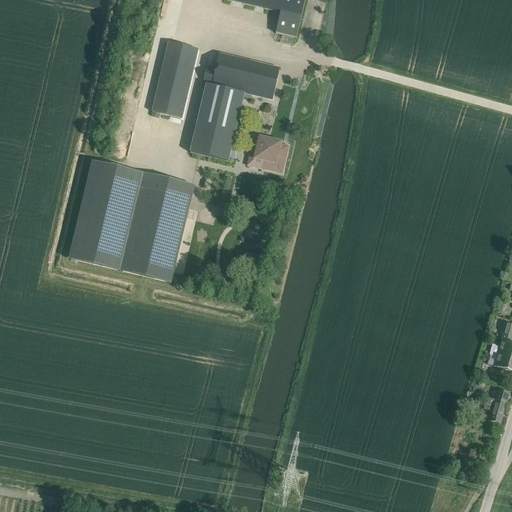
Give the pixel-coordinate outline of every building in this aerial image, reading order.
[(281,15),(276,36),(296,41),(305,0),(223,0),(223,1),(281,15)] [(169,45),(152,114),(151,118),(159,120),(160,116),(182,121),(199,52),(169,45)] [(245,95),(246,96),(246,98),(251,99),(251,97),(272,102),(273,99),(279,79),(281,70),(219,55),(216,71),(207,69),(203,85),(206,86),(190,155),(229,164),(245,95)] [(254,140),(248,166),(262,169),(282,174),(286,154),(279,153),(281,145),(261,141),(261,142),(254,140)] [(168,278),(193,186),(98,161),(75,254),(168,278)] [(511,344),(511,327),(505,325),(502,336),(504,336),(500,349),(493,347),(490,356),(498,359),(495,369),(511,373),(511,346),(511,344)] [(484,411),(492,413),(489,423),(501,426),(509,395),(498,392),(492,390),(488,402),(487,405),(486,405),(484,411)]
